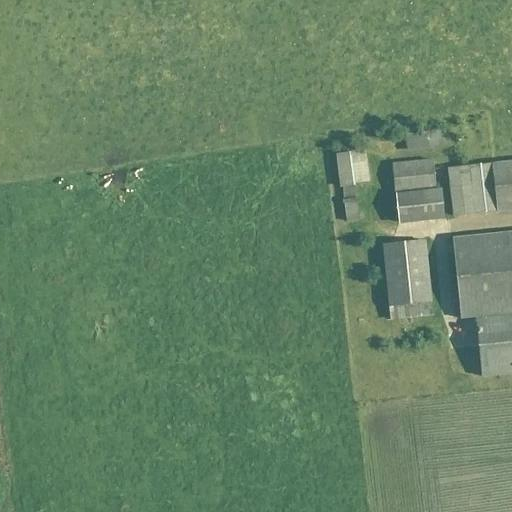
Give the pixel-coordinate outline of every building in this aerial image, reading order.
[(408,135),(411,150),(435,146),(432,131),(408,135)] [(341,203),(344,225),(358,223),(355,201),(354,201),(352,189),(368,187),(363,153),(333,157),(338,191),(341,191),(342,203),(341,203)] [(440,190),(435,191),(431,161),(390,165),(393,196),(396,227),(443,222),(440,190)] [(511,164),(492,166),(497,214),(511,212),(511,164)] [(449,172),(453,218),(497,214),(492,167),(449,172)] [(511,234),(452,240),(460,320),(476,318),(482,379),(511,375),(511,234)] [(431,304),(424,242),(381,246),(387,308),(431,304)]
